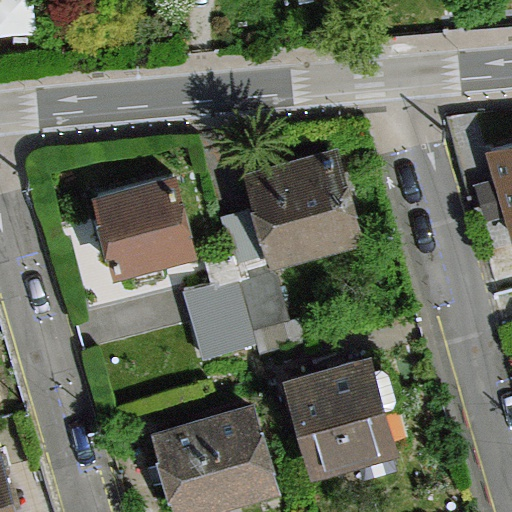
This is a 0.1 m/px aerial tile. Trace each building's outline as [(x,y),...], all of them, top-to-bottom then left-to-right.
[(511,151),(496,156),(511,212),(511,151)] [(336,154),(253,178),(261,204),(274,249),(277,260),(359,236),(336,154)] [(175,179),(100,199),(119,270),(194,250),(175,179)] [(238,211),(224,214),(235,259),(274,249),(261,204),(238,211)] [(241,274),(188,288),(191,300),(205,353),(258,339),(241,274)] [(395,446),(371,362),(295,383),(319,468),(395,446)] [(253,410),(162,436),(183,511),(187,511),(274,488),(253,410)]
